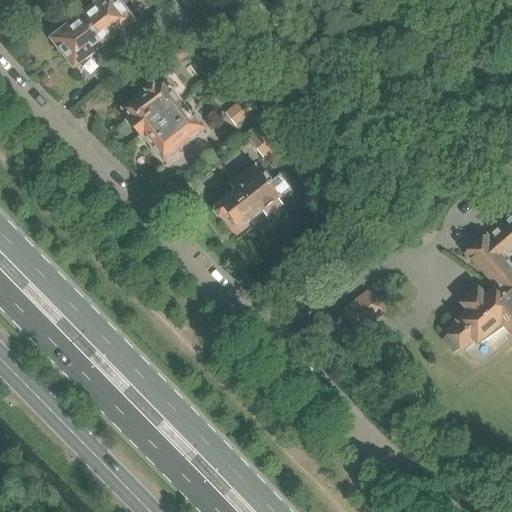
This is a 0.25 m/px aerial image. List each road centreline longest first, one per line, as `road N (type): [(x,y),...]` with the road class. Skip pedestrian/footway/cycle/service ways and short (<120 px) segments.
road 1 (residential): [(438,511),(0,67)]
road 2 (primary): [(277,511),(0,229)]
road 3 (primary): [(0,288),(219,511)]
road 4 (primary): [(145,511),(0,361)]
